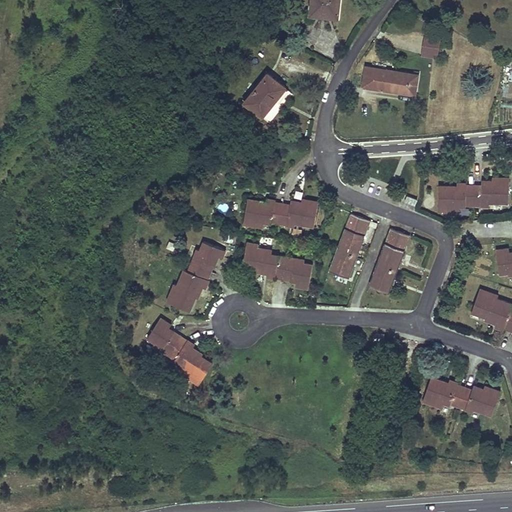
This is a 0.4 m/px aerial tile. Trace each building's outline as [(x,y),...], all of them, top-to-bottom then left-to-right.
[(340,0),(312,0),(310,14),(338,18),(340,0)] [(422,55),(438,57),(441,37),(425,35),(422,55)] [(364,87),(415,95),(418,75),(367,67),(364,87)] [(286,88),(268,74),(245,103),(263,117),(286,88)] [(457,185),(448,185),(439,185),(439,211),(459,211),(459,207),(466,208),(466,205),(490,206),(490,203),(509,203),(509,178),(493,178),(493,181),(482,181),(482,185),(467,185),(467,183),(457,183),(457,185)] [(407,196),(405,202),(415,206),(417,200),(407,196)] [(248,198),(244,224),(263,227),(264,222),(271,224),(272,222),(295,226),(296,223),(315,227),(319,201),(303,199),(302,202),(292,200),(291,204),(276,202),(276,200),(267,199),(267,201),(248,198)] [(350,278),(371,221),(352,214),(331,270),(350,278)] [(389,292),(410,236),(392,228),(370,285),(389,292)] [(196,297),(198,297),(199,298),(204,288),(206,289),(210,280),(208,279),(215,264),(216,265),(219,256),(223,258),(226,251),(204,241),(200,250),(198,249),(189,271),(185,270),(178,285),(175,283),(167,302),(190,311),(196,297)] [(313,264),(304,263),(305,260),(271,255),(272,250),(259,247),(259,244),(247,242),(243,266),(257,268),(256,271),(268,273),(268,276),(298,282),(297,285),(309,288),(313,264)] [(499,274),(504,274),(508,273),(509,276),(511,275),(511,251),(509,252),(509,249),(496,250),(499,274)] [(486,318),(486,319),(485,321),(496,325),(495,327),(504,331),(504,329),(511,332),(511,308),(511,309),(511,308),(511,304),(498,299),(499,296),(480,289),(472,312),(486,318)] [(161,318),(148,338),(155,343),(154,346),(182,364),(180,367),(192,375),(190,378),(199,384),(213,364),(202,356),(203,354),(193,347),(195,345),(170,328),(172,325),(161,318)] [(449,382),(441,379),(432,376),(423,401),(442,407),(443,404),(450,406),(451,404),(473,413),(474,410),(492,416),(501,392),(485,387),(484,389),(474,385),(473,389),(458,384),(459,382),(450,379),(449,382)]
